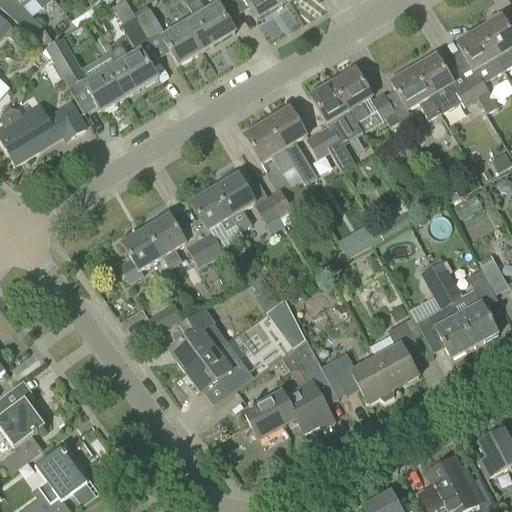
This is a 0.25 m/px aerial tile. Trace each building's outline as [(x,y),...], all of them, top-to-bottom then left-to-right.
[(0,10),(28,36),(37,27),(7,0),(6,0),(0,6),(0,10)] [(52,4),(48,0),(14,0),(22,8),(32,0),(35,0),(44,11),(52,4)] [(191,42),(200,56),(235,35),(217,6),(206,13),(198,0),(186,8),(194,21),(202,35),(191,42)] [(243,0),(256,22),(289,2),(287,0),(243,0)] [(126,3),(113,10),(121,26),(134,18),(126,3)] [(134,22),(148,44),(163,35),(149,13),(134,22)] [(0,18),(0,44),(13,30),(0,18)] [(511,37),(501,20),(479,33),(504,75),(511,70),(511,37)] [(179,69),(200,56),(191,42),(202,35),(194,21),(161,41),(179,69)] [(134,52),(148,44),(134,22),(121,30),(134,52)] [(484,87),(504,75),(479,33),(457,47),(461,54),(450,61),(464,84),(465,83),(477,104),(478,103),(486,118),(498,111),(484,87)] [(39,52),(51,44),(45,35),(33,43),(39,52)] [(68,92),(86,81),(62,42),(45,53),(68,92)] [(114,88),(123,103),(157,82),(139,53),(128,60),(121,49),(109,57),(115,68),(116,68),(124,82),(114,88)] [(414,73),(431,101),(454,87),(437,59),(414,73)] [(100,116),(123,103),(114,88),(124,82),(116,68),(115,68),(83,87),(100,116)] [(431,101),(414,73),(392,87),(408,115),(419,108),(428,125),(440,117),(431,101)] [(335,88),(358,126),(368,120),(361,108),(373,101),(357,74),(335,88)] [(464,111),(477,104),(465,83),(464,84),(452,91),(464,111)] [(357,127),(358,126),(335,88),(312,101),(329,130),(319,135),(330,154),(362,135),(357,127)] [(383,125),(385,124),(385,122),(394,117),(383,98),(371,105),(383,125)] [(4,132),(0,134),(0,143),(15,167),(36,155),(58,141),(68,135),(71,141),(85,132),(78,122),(71,109),(57,117),(58,118),(47,124),(39,111),(22,121),(18,114),(10,112),(2,117),(0,125),(4,132)] [(269,127),(285,154),(308,140),(292,113),(269,127)] [(410,143),(424,135),(412,115),(398,123),(410,143)] [(285,154),(269,127),(246,141),(262,168),(272,162),(282,178),(294,170),(285,154)] [(317,162),(330,154),(319,135),(306,143),(317,162)] [(235,230),(239,236),(247,232),(244,227),(248,224),(242,215),(254,208),(237,179),(213,193),(235,230)] [(220,228),(226,236),(235,230),(213,193),(190,207),(208,235),(220,228)] [(267,201),(284,230),(285,229),(284,229),(296,221),(280,194),(267,201)] [(272,237),(284,230),(267,201),(254,209),(272,237)] [(383,243),(415,224),(409,214),(377,233),(383,243)] [(162,262),(186,248),(168,219),(145,233),(162,262)] [(141,275),(162,262),(145,233),(121,247),(131,263),(119,270),(130,288),(144,280),(141,275)] [(354,236),(339,245),(349,262),(365,253),(354,236)] [(211,265),(222,259),(209,237),(198,243),(211,265)] [(211,265),(198,243),(187,250),(200,272),(211,265)] [(480,273),(494,299),(507,291),(489,258),(477,265),(480,269),(478,270),(480,273)] [(451,307),(462,301),(442,265),(440,266),(446,276),(426,288),(427,289),(432,298),(443,291),(451,307)] [(420,277),(426,288),(446,276),(440,266),(420,277)] [(260,299),(269,291),(260,279),(250,286),(260,299)] [(440,313),(451,307),(443,291),(432,298),(440,313)] [(288,353),(305,344),(284,304),(267,313),(288,353)] [(497,337),(483,311),(481,306),(457,319),(474,350),(497,337)] [(158,338),(183,322),(174,308),(148,324),(158,338)] [(185,376),(217,353),(205,337),(216,330),(204,314),(174,336),(182,346),(170,355),(185,376)] [(449,363),(474,350),(457,319),(433,332),(449,363)] [(374,363),(392,395),(392,394),(389,390),(402,383),(405,387),(415,381),(416,381),(404,359),(418,352),(403,325),(386,334),(395,351),(374,363)] [(227,345),(217,353),(185,376),(201,397),(212,388),(220,399),(250,376),(227,345)] [(392,395),(374,363),(354,374),(344,357),(326,367),(341,394),(354,387),(367,409),(378,403),(383,407),(392,401),(392,395)] [(280,397),(295,425),(302,438),(331,423),(324,410),(337,403),(316,365),(308,370),(309,373),(300,379),(305,388),(283,401),(280,397)] [(259,444),(295,425),(280,397),(244,417),(259,444)] [(44,430),(24,403),(4,418),(0,412),(0,434),(16,456),(0,467),(9,479),(42,455),(31,440),(44,430)] [(511,446),(511,447),(504,435),(498,438),(493,437),(485,441),(484,446),(478,449),(485,462),(477,466),(486,484),(509,471),(511,475),(511,446)] [(62,506),(87,487),(61,452),(36,470),(62,506)] [(464,489),(450,465),(426,478),(433,490),(416,499),(423,511),(473,511),(479,509),(467,487),(464,489)] [(398,511),(390,496),(362,511),(361,511),(398,511)]
